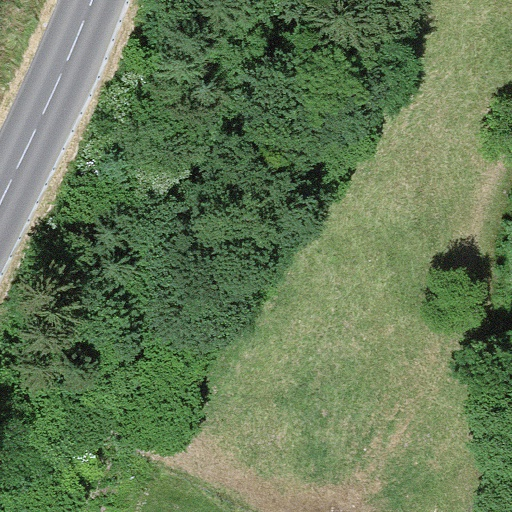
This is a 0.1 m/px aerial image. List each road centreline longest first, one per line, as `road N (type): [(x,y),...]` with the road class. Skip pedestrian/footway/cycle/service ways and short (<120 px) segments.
road 1 (track): [(287,0),(51,511)]
road 2 (tertiary): [(92,0),(0,204)]
